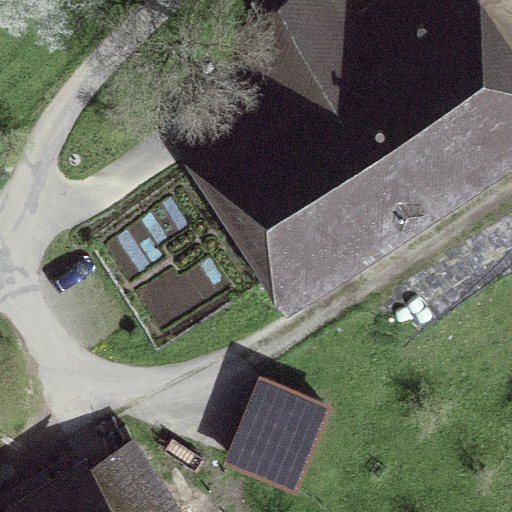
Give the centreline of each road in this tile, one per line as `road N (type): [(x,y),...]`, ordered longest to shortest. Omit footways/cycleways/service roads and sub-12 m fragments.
road 1 (track): [(14,214),(131,170),(362,0)]
road 2 (track): [(511,180),(332,304),(229,363)]
road 3 (track): [(0,262),(52,344),(99,383),(172,384),(229,363)]
road 4 (unclassified): [(0,233),(71,97),(166,0)]
